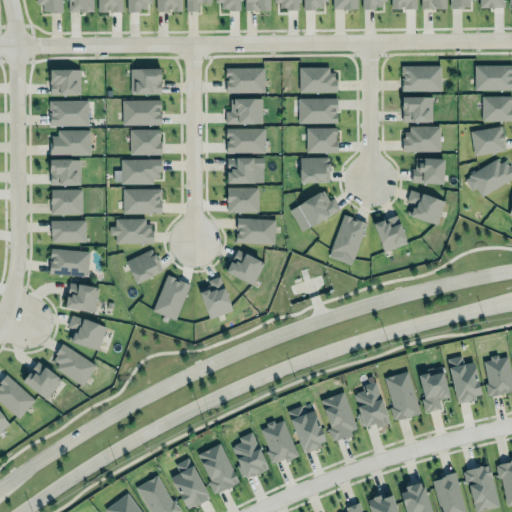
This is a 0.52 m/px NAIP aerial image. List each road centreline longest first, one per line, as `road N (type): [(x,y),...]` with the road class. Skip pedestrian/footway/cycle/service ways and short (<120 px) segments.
road 1 (secondary): [(511,268),(419,288),(258,342),(101,420),(0,486)]
road 2 (secondary): [(17,511),(119,446),(272,371),(511,301)]
road 3 (residential): [(0,44),(511,39)]
road 4 (residential): [(9,0),(16,247),(0,320)]
road 5 (residential): [(251,511),(399,451),(511,423)]
road 6 (residential): [(192,240),(192,43)]
road 7 (residential): [(368,178),(368,41)]
